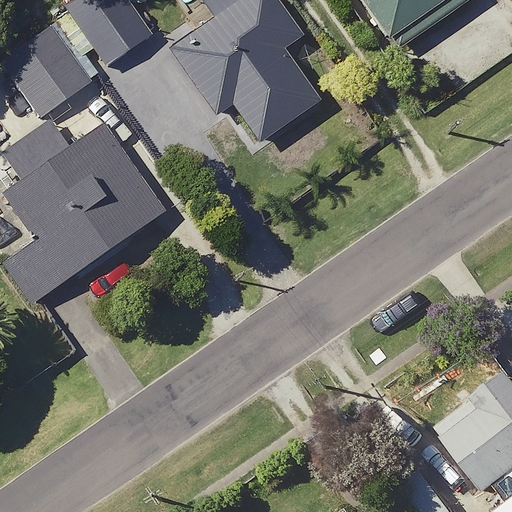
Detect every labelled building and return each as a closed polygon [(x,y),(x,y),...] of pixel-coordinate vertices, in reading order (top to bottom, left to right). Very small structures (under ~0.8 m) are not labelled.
[(150,37),(124,0),(73,0),(64,7),(105,68),(150,37)] [(299,38),(273,0),(239,0),(167,49),(213,116),(227,106),(255,147),(320,103),(283,49),(299,38)] [(474,0),(353,0),(392,56),(474,0)] [(90,85),(49,25),(0,58),(0,62),(39,120),(90,85)] [(164,216),(102,125),(0,195),(0,200),(29,244),(0,263),(30,307),(164,216)] [(511,321),(502,306),(474,325),(511,379),(511,321)] [(511,475),(511,379),(506,372),(475,394),(482,404),(439,434),(483,496),(511,475)]
